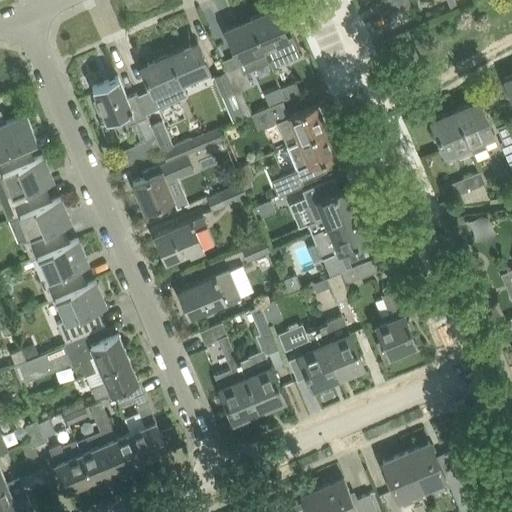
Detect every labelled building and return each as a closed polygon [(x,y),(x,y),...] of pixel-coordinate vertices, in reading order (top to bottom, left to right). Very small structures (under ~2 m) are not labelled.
[(381,15),(411,3),(409,0),(384,0),(376,3),(381,15)] [(289,35),(276,6),(252,17),(270,59),(273,65),(301,52),(293,34),(289,35)] [(270,59),(252,17),(226,28),(237,54),(239,58),(241,63),(226,69),(245,115),(251,112),(241,89),(251,85),(245,69),(270,59)] [(199,40),(170,52),(181,78),(209,65),(199,40)] [(150,87),(139,92),(147,111),(188,94),(181,78),(170,52),(141,65),(150,87)] [(245,115),(226,69),(214,75),(233,120),(245,115)] [(119,74),(93,85),(99,100),(95,102),(101,116),(105,115),(107,120),(122,114),(127,125),(133,122),(141,140),(156,133),(151,121),(147,111),(139,92),(138,91),(128,95),(119,74)] [(296,80),(282,86),(286,97),(301,90),(296,80)] [(284,99),(265,107),(270,118),(288,110),(284,99)] [(495,137),(479,99),(456,109),(474,154),(487,148),(484,142),(495,137)] [(290,114),(278,119),(288,143),(327,127),(317,103),(290,114)] [(456,109),(432,119),(448,157),(459,153),(462,159),(474,154),(456,109)] [(24,141),(37,135),(27,112),(2,122),(0,116),(0,172),(32,159),(31,159),(24,141)] [(163,117),(151,121),(156,133),(163,149),(174,143),(163,117)] [(511,135),(506,121),(497,125),(504,140),(501,141),(511,167),(511,135)] [(219,126),(184,141),(189,153),(224,138),(219,126)] [(338,152),(327,127),(288,143),(298,168),(272,178),(279,195),(302,185),(305,179),(328,169),(323,158),(338,152)] [(141,140),(134,143),(141,158),(162,149),(163,149),(156,133),(141,140)] [(0,198),(0,199),(6,197),(14,216),(21,213),(49,201),(49,200),(41,182),(54,177),(52,172),(44,153),(31,159),(32,159),(0,172),(0,198)] [(145,174),(133,180),(146,209),(173,198),(166,181),(196,168),(189,153),(168,162),(167,160),(158,164),(143,170),(145,174)] [(481,169),(476,171),(452,181),(457,194),(486,182),(481,169)] [(335,176),(304,189),(309,202),(316,219),(309,222),(312,231),(362,210),(351,184),(340,189),(335,176)] [(239,182),(208,195),(214,209),(245,197),(239,182)] [(49,201),(21,213),(30,235),(23,238),(31,258),(38,255),(38,254),(66,243),(66,242),(58,224),(72,218),(69,213),(62,195),(49,200),(49,201)] [(258,217),(277,209),(272,197),(253,205),(258,217)] [(373,236),(362,210),(312,231),(323,256),(345,246),(351,260),(370,252),(365,239),(373,236)] [(192,254),(195,252),(204,248),(196,229),(208,224),(203,213),(193,217),(155,233),(167,260),(191,250),(192,254)] [(464,235),(494,233),(493,213),(463,214),(464,235)] [(79,236),(66,242),(66,243),(38,254),(38,255),(47,276),(40,279),(49,299),(56,296),(84,284),(83,284),(76,266),(89,260),(87,255),(79,236)] [(265,236),(242,246),(248,260),(271,249),(265,236)] [(381,254),(357,264),(362,276),(386,266),(381,254)] [(214,275),(206,278),(179,289),(190,314),(224,300),(226,304),(242,297),(230,267),(216,273),(216,272),(213,274),(214,275)] [(341,271),(327,276),(331,284),(337,300),(351,294),(341,271)] [(289,291),(302,286),(297,272),(284,277),(289,291)] [(101,325),(93,307),(106,302),(104,297),(96,278),(83,284),(84,284),(56,296),(65,318),(58,321),(66,341),(87,332),(88,332),(106,325),(105,323),(101,325)] [(395,288),(383,293),(393,316),(376,323),(381,336),(379,337),(380,339),(376,341),(382,355),(384,355),(383,354),(388,352),(389,353),(391,352),(392,354),(402,349),(402,348),(418,341),(395,288)] [(275,297),(262,303),(271,324),(284,318),(275,297)] [(273,327),(262,303),(251,307),(261,332),(273,327)] [(365,364),(344,314),(318,325),(339,374),(365,364)] [(206,343),(219,337),(228,333),(223,320),(200,329),(206,343)] [(299,352),(290,356),(299,378),(308,374),(313,385),(339,374),(318,325),(305,330),(308,338),(295,343),(299,352)] [(102,366),(130,355),(120,332),(93,343),(92,343),(87,333),(14,364),(22,381),(71,361),(72,364),(80,361),(85,373),(87,372),(102,366)] [(260,408),(239,358),(228,333),(219,337),(231,367),(217,373),(216,371),(214,371),(220,385),(234,418),(260,408)] [(272,364),(268,353),(265,347),(239,358),(260,408),(286,396),(273,364),(272,364)] [(140,378),(130,355),(102,366),(87,372),(98,396),(112,390),(140,378)] [(123,389),(115,393),(120,404),(135,398),(139,409),(141,412),(145,422),(130,429),(143,457),(168,446),(156,418),(141,382),(123,389)] [(143,457),(130,429),(116,435),(102,399),(91,403),(101,429),(118,467),(143,457)] [(69,421),(88,414),(85,406),(66,414),(69,421)] [(49,416),(39,421),(45,436),(56,431),(49,416)] [(47,440),(45,436),(39,421),(38,418),(25,423),(32,438),(33,438),(35,445),(47,440)] [(0,450),(9,447),(0,427),(0,450)] [(101,429),(76,440),(93,478),(118,467),(101,429)] [(39,453),(35,445),(33,438),(32,438),(22,442),(29,458),(39,453)] [(67,488),(93,478),(76,438),(61,445),(60,442),(50,446),(56,461),(55,461),(67,488)] [(482,496),(461,445),(444,453),(445,455),(438,458),(431,440),(406,450),(422,487),(423,487),(448,476),(460,506),(482,496)] [(0,483),(7,480),(0,462),(0,452),(9,449),(9,447),(0,450),(0,483)] [(422,487),(406,450),(383,460),(391,478),(387,480),(391,490),(395,488),(399,497),(401,496),(404,503),(426,495),(423,487),(422,487)] [(33,503),(33,502),(28,492),(21,475),(8,481),(7,480),(0,483),(0,511),(12,511),(19,509),(19,508),(33,503)] [(345,476),(323,486),(334,511),(379,511),(371,491),(354,498),(345,476)] [(309,511),(334,511),(323,486),(302,494),(309,511)]
